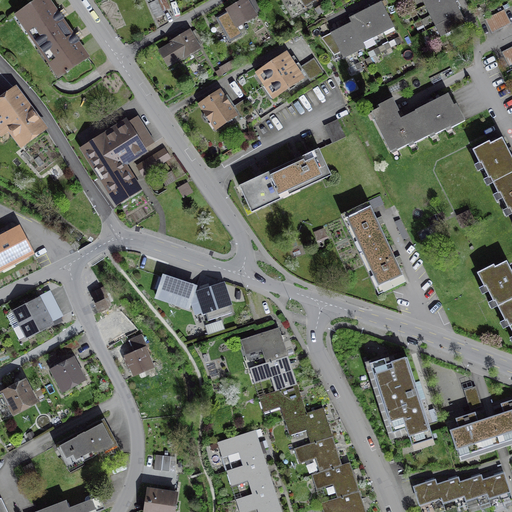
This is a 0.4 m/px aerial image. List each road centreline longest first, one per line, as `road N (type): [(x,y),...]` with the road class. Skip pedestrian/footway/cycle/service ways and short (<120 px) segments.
road 1 (residential): [(240,274),(242,239),(115,55)]
road 2 (residential): [(394,511),(315,346),(321,301)]
road 3 (residential): [(0,64),(45,117),(117,237)]
road 4 (tertiary): [(87,323),(138,452),(124,511)]
road 5 (unknown): [(117,387),(14,456),(6,465),(17,498)]
road 6 (tertiary): [(474,357),(321,301)]
road 7 (residential): [(460,0),(511,135)]
road 8 (residential): [(511,487),(474,357)]
road 9 (tertiary): [(240,274),(117,237)]
